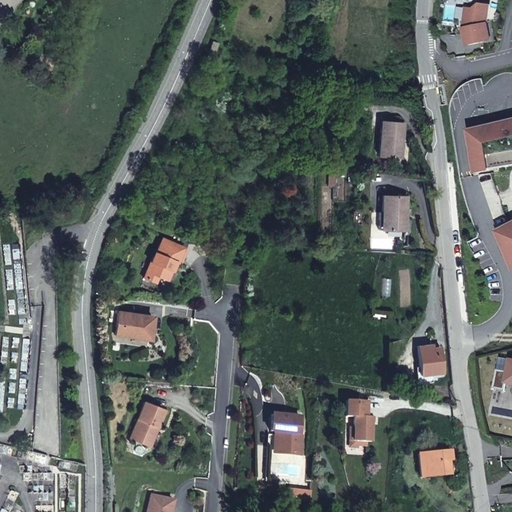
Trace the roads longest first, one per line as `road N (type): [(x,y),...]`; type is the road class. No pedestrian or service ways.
road 1 (secondary): [(209,0),(91,253),(86,323),(97,511)]
road 2 (unclassified): [(484,511),(425,42)]
road 3 (unclassified): [(234,290),(214,511)]
